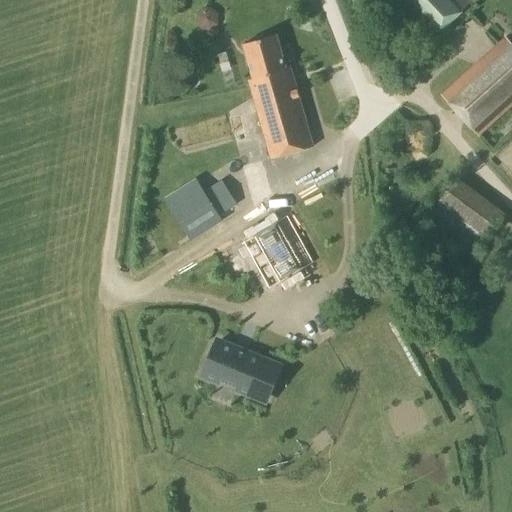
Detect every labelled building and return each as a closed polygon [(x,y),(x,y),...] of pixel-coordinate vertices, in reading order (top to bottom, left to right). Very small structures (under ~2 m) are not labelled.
[(428,37),(467,3),(464,0),(403,0),(399,5),(428,37)] [(285,67),(275,35),(243,45),(253,79),(248,81),(272,159),(314,146),(290,66),(285,67)] [(511,43),(505,37),(441,96),(478,137),(511,106),(511,43)] [(476,253),(505,214),(456,178),(427,217),(476,253)] [(164,200),(190,242),(223,222),(196,179),(164,200)] [(286,216),(241,244),(256,269),(272,290),(276,297),(313,275),(307,265),(313,262),(286,216)] [(494,276),(511,252),(511,226),(505,222),(476,262),(494,276)] [(252,400),(270,359),(216,337),(199,378),(218,386),(222,378),(237,384),(233,392),(252,400)]
